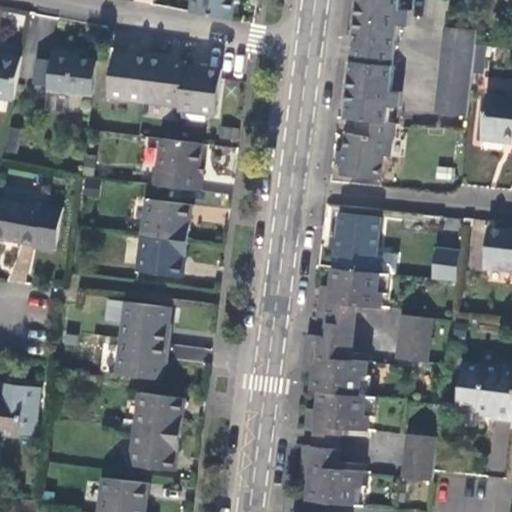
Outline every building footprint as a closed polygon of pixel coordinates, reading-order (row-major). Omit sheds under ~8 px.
[(192,0),(191,12),(233,19),(234,0),(192,0)] [(400,8),(401,0),(359,0),(354,46),(396,51),(398,25),(400,8)] [(410,9),(400,8),(398,25),(408,26),(410,9)] [(437,113),(467,117),(475,44),(477,31),(446,26),(437,113)] [(354,46),(353,60),(394,65),(396,51),(354,46)] [(48,89),(94,96),(98,61),(78,58),(79,54),(54,51),(52,61),(49,86),(48,89)] [(0,97),(14,100),(23,56),(0,52),(0,97)] [(108,96),(144,101),(151,56),(114,52),(108,96)] [(144,101),(181,106),(186,65),(187,61),(151,56),(144,101)] [(34,84),(49,86),(52,61),(38,59),(34,84)] [(353,60),(347,117),(357,118),(388,122),(390,107),(391,91),(394,65),(353,60)] [(222,69),(186,65),(181,106),(180,110),(216,115),(222,69)] [(401,93),(391,91),(390,107),(400,108),(401,93)] [(511,136),(511,97),(486,95),(481,137),(509,140),(509,136),(511,136)] [(390,157),(395,123),(388,122),(357,118),(356,134),(346,133),(344,152),(343,164),(342,175),(383,180),(385,156),(390,157)] [(163,139),(157,186),(202,192),(204,177),(199,176),(201,163),(203,144),(176,141),(163,139)] [(0,198),(0,237),(36,245),(35,247),(56,251),(64,207),(43,203),(43,207),(0,198)] [(148,198),(143,236),(188,242),(193,205),(148,198)] [(336,251),(334,267),(383,273),(391,274),(404,276),(406,255),(386,252),(385,256),(378,255),(382,218),(342,213),(338,239),(336,251)] [(511,232),(489,230),(485,267),(511,270),(511,232)] [(183,278),(188,242),(143,236),(138,271),(183,278)] [(16,246),(10,280),(26,283),(32,249),(16,246)] [(437,248),(432,279),(458,282),(461,251),(437,248)] [(380,293),(383,273),(334,267),(331,287),(323,286),(318,321),(328,322),(354,326),(355,312),(356,306),(366,307),(382,309),(384,293),(380,293)] [(389,294),(391,274),(383,273),(380,293),(384,293),(389,294)] [(127,301),(123,338),(167,344),(172,307),(127,301)] [(430,364),(435,319),(403,315),(398,360),(430,364)] [(328,322),(326,336),(344,339),(342,357),(350,358),(354,326),(328,322)] [(326,336),(310,334),(305,371),(315,372),(313,388),(321,389),(361,395),(363,376),(367,377),(369,361),(350,358),(342,357),(344,339),(326,336)] [(162,379),(167,344),(123,338),(118,373),(162,379)] [(179,345),(176,355),(203,361),(206,351),(179,345)] [(494,419),(511,421),(511,368),(463,363),(458,409),(494,414),(494,419)] [(373,378),(367,377),(363,376),(361,395),(369,396),(370,396),(373,378)] [(7,393),(0,392),(0,433),(21,436),(21,435),(35,436),(41,387),(8,383),(7,393)] [(367,416),(369,396),(361,395),(321,389),(318,410),(309,409),(307,430),(317,431),(342,434),(342,429),(352,430),(369,432),(371,416),(367,416)] [(141,393),(136,430),(181,436),(186,398),(141,393)] [(376,417),(377,397),(370,396),(369,396),(367,416),(371,416),(376,417)] [(177,471),(181,436),(136,430),(132,465),(177,471)] [(317,431),(315,447),(339,449),(342,434),(317,431)] [(403,478),(434,481),(435,470),(439,438),(409,434),(403,478)] [(310,481),(308,500),(356,506),(358,488),(362,488),(364,472),(348,470),(337,468),(338,462),(339,449),(315,447),(305,446),(301,480),(310,481)] [(104,477),(99,511),(145,511),(149,483),(104,477)] [(367,489),(362,488),(358,488),(356,506),(365,507),(367,489)]
